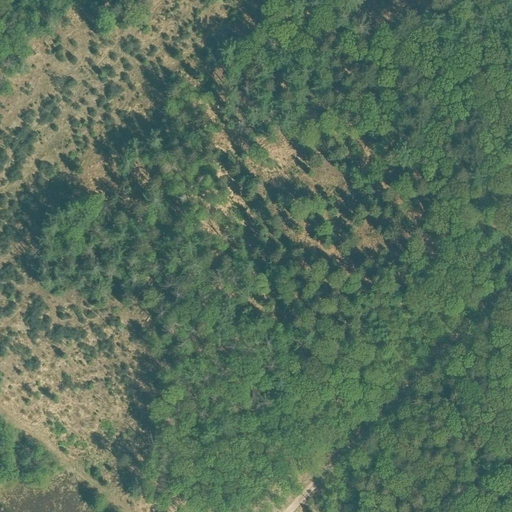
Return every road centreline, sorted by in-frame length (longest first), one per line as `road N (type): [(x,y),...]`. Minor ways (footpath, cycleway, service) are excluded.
road 1 (track): [(511,282),(289,511)]
road 2 (track): [(0,165),(167,0)]
road 3 (track): [(129,511),(0,407)]
